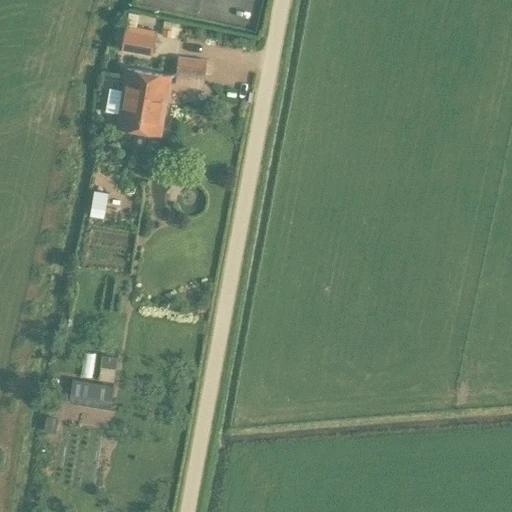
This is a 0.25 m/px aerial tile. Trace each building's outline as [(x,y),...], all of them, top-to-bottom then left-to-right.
[(151,56),(155,38),(155,34),(125,28),(121,50),(151,56)] [(204,88),(205,61),(178,58),(175,85),(204,88)] [(117,127),(138,130),(142,108),(148,73),(126,69),(117,127)] [(170,76),(148,73),(142,108),(138,130),(160,134),(170,76)] [(95,191),(92,207),(105,209),(108,193),(95,191)] [(98,377),(112,379),(116,360),(101,357),(98,377)] [(72,376),(66,398),(108,409),(114,386),(72,376)]
